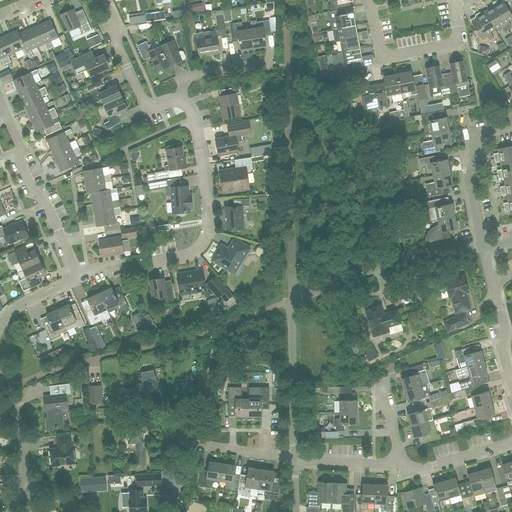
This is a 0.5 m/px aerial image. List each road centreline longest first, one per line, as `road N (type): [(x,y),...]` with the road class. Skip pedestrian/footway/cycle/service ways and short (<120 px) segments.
road 1 (residential): [(154,262),(198,251),(210,223),(192,114),(176,101)]
road 2 (residential): [(481,245),(407,255),(291,299)]
road 3 (residential): [(75,275),(30,187),(0,102)]
road 4 (residential): [(463,0),(454,5),(459,41),(380,57),(369,0)]
road 5 (residential): [(178,494),(212,351),(231,324)]
road 6 (residential): [(293,459),(291,299)]
road 7 (residential): [(481,245),(470,181),(475,131),(511,120)]
road 8 (residential): [(176,101),(155,105),(137,91),(104,0)]
